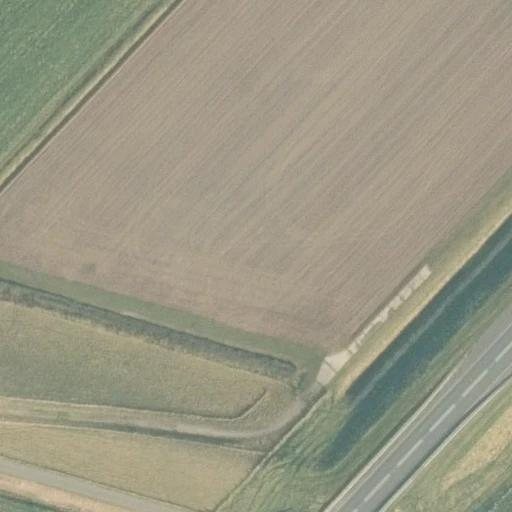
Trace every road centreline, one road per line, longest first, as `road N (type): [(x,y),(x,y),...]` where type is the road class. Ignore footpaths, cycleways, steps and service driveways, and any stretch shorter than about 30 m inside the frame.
road 1 (track): [(0,414),(256,437),(284,422),(511,181)]
road 2 (trunk): [(354,511),(511,343)]
road 3 (unclassified): [(153,511),(0,468)]
